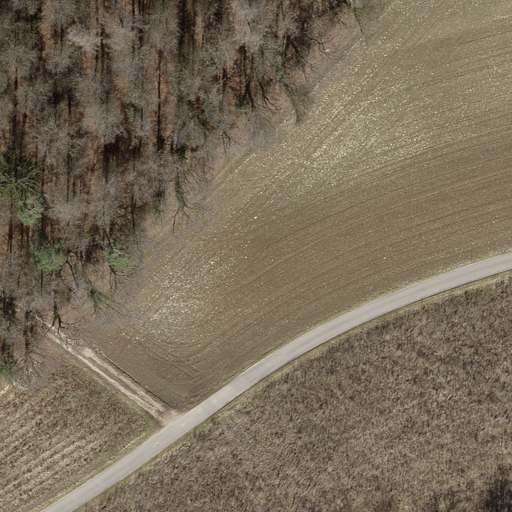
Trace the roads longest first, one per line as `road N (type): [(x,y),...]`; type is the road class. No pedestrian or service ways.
road 1 (unclassified): [(53,511),(320,336),(511,263)]
road 2 (track): [(0,303),(187,426)]
